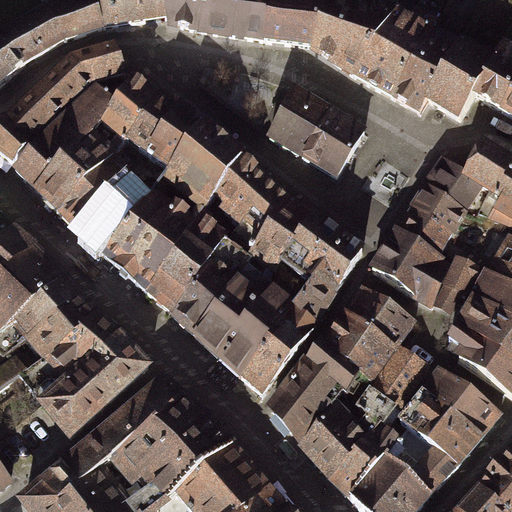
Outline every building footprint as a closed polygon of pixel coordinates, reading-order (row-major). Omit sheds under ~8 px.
[(3,39),(22,65),(62,42),(99,30),(88,0),(51,0),(50,0),(51,2),(46,4),(43,5),(45,9),(41,11),(43,16),(28,25),(25,21),(16,26),(18,30),(3,39)] [(88,0),(99,30),(164,19),(160,0),(88,0)] [(160,0),(164,19),(182,30),(196,33),(200,0),(160,0)] [(234,0),(200,0),(196,33),(211,35),(229,38),(234,0)] [(234,0),(229,38),(261,42),(270,0),(234,0)] [(270,0),(261,42),(261,43),(313,49),(322,0),(270,0)] [(331,63),(350,77),(391,13),(390,13),(393,3),(383,0),(366,0),(365,4),(352,3),(324,0),(322,0),(313,49),(331,63)] [(395,15),(391,13),(350,77),(391,100),(427,31),(426,31),(430,25),(431,20),(412,10),(407,21),(395,15)] [(427,31),(391,100),(418,114),(425,102),(457,46),(441,38),(445,32),(430,25),(426,31),(427,31)] [(0,85),(22,65),(3,39),(1,35),(0,35),(0,85)] [(458,122),(472,97),(490,63),(484,60),(488,53),(463,39),(459,47),(457,46),(425,102),(458,122)] [(0,158),(9,165),(29,143),(28,142),(60,109),(89,82),(120,74),(116,60),(115,60),(111,47),(70,59),(42,84),(29,97),(5,121),(0,126),(0,158)] [(472,97),(499,113),(511,89),(511,73),(511,70),(511,52),(499,47),(490,63),(472,97)] [(131,80),(111,107),(99,123),(115,136),(111,141),(120,148),(125,143),(157,101),(131,80)] [(511,89),(499,113),(511,119),(511,89)] [(41,143),(13,173),(33,192),(62,159),(63,160),(84,137),(85,138),(99,123),(111,107),(94,90),(67,116),(41,143)] [(268,125),(299,147),(325,113),(294,90),(268,125)] [(157,101),(125,143),(139,153),(142,147),(149,152),(150,153),(159,142),(177,114),(176,114),(157,101)] [(325,113),(299,147),(330,170),(356,136),(325,113)] [(159,142),(150,153),(142,164),(163,179),(198,128),(177,114),(159,142)] [(33,192),(58,216),(112,158),(120,148),(111,141),(115,136),(99,123),(85,138),(84,137),(63,160),(62,159),(33,192)] [(198,128),(163,179),(162,181),(124,227),(107,249),(100,256),(145,296),(159,274),(160,273),(192,224),(192,225),(195,221),(201,226),(206,220),(199,215),(213,195),(238,159),(198,128)] [(501,224),(511,230),(511,169),(508,168),(477,150),(463,177),(480,187),(479,189),(489,195),(477,219),(488,222),(501,224)] [(58,216),(80,237),(128,183),(125,181),(127,179),(123,176),(125,174),(114,164),(116,161),(112,158),(58,216)] [(285,200),(238,159),(213,195),(223,204),(219,209),(223,212),(222,213),(237,225),(228,236),(250,253),(262,235),(261,234),(285,200)] [(424,188),(460,213),(462,214),(479,189),(480,187),(463,177),(441,163),(441,164),(424,188)] [(80,237),(100,256),(107,249),(124,227),(162,181),(163,179),(142,164),(128,183),(80,237)] [(448,235),(460,213),(424,188),(423,188),(409,210),(410,211),(448,235)] [(285,257),(313,219),(312,219),(286,201),(285,200),(261,234),(262,235),(250,253),(248,256),(265,268),(255,282),(285,305),(297,289),(274,274),(285,257)] [(435,258),(448,235),(410,211),(395,234),(435,258)] [(359,253),(313,219),(285,257),(314,277),(310,282),(309,287),(315,288),(330,298),(359,253)] [(168,315),(169,315),(220,242),(192,225),(192,224),(160,273),(159,274),(145,296),(168,314),(168,315)] [(0,243),(10,236),(0,226),(0,243)] [(438,260),(435,258),(395,234),(394,233),(370,271),(371,273),(429,309),(444,271),(434,266),(438,260)] [(0,275),(27,253),(10,236),(0,243),(0,275)] [(496,260),(486,277),(511,291),(511,243),(508,241),(499,254),(494,251),(491,257),(496,260)] [(169,315),(191,336),(246,261),(245,260),(220,242),(169,315)] [(0,333),(59,283),(27,253),(0,275),(0,333)] [(191,337),(237,378),(250,362),(254,360),(268,340),(272,340),(293,312),(291,311),(285,305),(255,282),(265,268),(248,256),(245,260),(246,261),(191,336),(191,337)] [(453,261),(442,288),(457,297),(461,299),(475,271),(453,261)] [(511,325),(511,291),(486,277),(472,302),(511,325)] [(29,336),(76,300),(59,283),(0,333),(0,351),(26,333),(29,336)] [(291,311),(293,312),(310,325),(311,326),(330,298),(315,288),(309,287),(304,294),(291,311)] [(448,315),(457,297),(442,288),(433,306),(448,315)] [(403,319),(360,291),(344,317),(392,352),(396,346),(412,324),(403,319)] [(45,357),(94,317),(76,300),(29,336),(30,338),(24,343),(34,354),(40,350),(45,357)] [(511,325),(472,302),(457,328),(472,338),(511,363),(511,325)] [(296,345),(310,325),(293,312),(272,340),(268,340),(254,360),(250,362),(237,378),(259,397),(288,358),(296,345)] [(62,374),(67,379),(117,337),(94,317),(45,357),(20,375),(17,377),(27,390),(42,379),(51,383),(62,374)] [(392,352),(344,317),(322,352),(357,376),(356,378),(368,387),(392,352)] [(117,337),(67,379),(52,393),(38,404),(68,440),(145,368),(117,337)] [(510,400),(511,396),(511,363),(472,338),(455,362),(510,400)] [(322,352),(316,348),(300,372),(270,412),(298,444),(339,394),(344,398),(356,381),(356,378),(357,376),(322,352)] [(421,369),(395,352),(357,409),(379,426),(391,410),(392,412),(394,409),(421,369)] [(0,368),(0,389),(6,385),(17,377),(20,375),(9,361),(0,368)] [(478,439),(496,416),(437,373),(421,394),(478,439)] [(27,390),(34,400),(35,400),(48,388),(52,393),(67,379),(62,374),(51,383),(42,379),(27,390)] [(161,383),(40,486),(57,506),(98,473),(126,450),(180,400),(161,383)] [(478,439),(421,394),(405,414),(406,415),(401,420),(398,424),(434,452),(455,468),(478,439)] [(203,421),(180,400),(126,450),(98,473),(129,511),(154,511),(167,503),(230,450),(203,421)] [(328,412),(300,447),(329,480),(378,429),(377,428),(366,421),(354,435),(331,415),(328,412)] [(378,429),(329,480),(347,501),(391,446),(396,441),(380,429),(378,429)] [(414,511),(427,497),(455,468),(434,452),(418,470),(391,446),(347,501),(356,511),(414,511)] [(231,450),(230,450),(167,503),(154,511),(243,511),(265,492),(230,451),(231,450)] [(511,511),(511,453),(510,451),(475,492),(498,511),(511,511)] [(129,511),(98,473),(57,506),(40,486),(21,503),(28,511),(129,511)] [(284,511),(265,492),(243,511),(284,511)] [(457,511),(498,511),(475,492),(468,500),(466,499),(456,509),(458,511),(457,511)]
